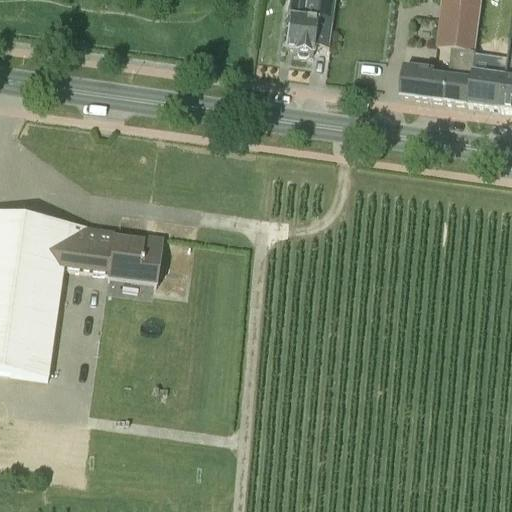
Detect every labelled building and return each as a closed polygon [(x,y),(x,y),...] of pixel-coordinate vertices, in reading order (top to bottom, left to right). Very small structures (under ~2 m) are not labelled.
[(309,58),(312,59),(316,28),(334,30),(338,4),(320,1),(319,11),(305,9),(306,0),(290,0),(285,53),(297,56),(298,60),(306,61),(309,58)] [(444,0),(438,50),(452,52),(475,56),(482,0),(444,0)] [(511,116),(511,46),(510,46),(508,63),(506,63),(500,115),(511,116)] [(475,60),(475,56),(452,52),(448,81),(444,107),(469,110),(475,60)] [(500,115),(506,63),(475,60),(469,110),(500,115)] [(405,75),(401,102),(444,107),(448,81),(445,81),(405,75)] [(0,378),(48,385),(63,275),(80,278),(85,239),(86,232),(0,220),(0,378)] [(156,292),(160,263),(162,243),(129,238),(128,243),(113,241),(113,242),(85,239),(80,278),(106,281),(106,286),(156,292)]
